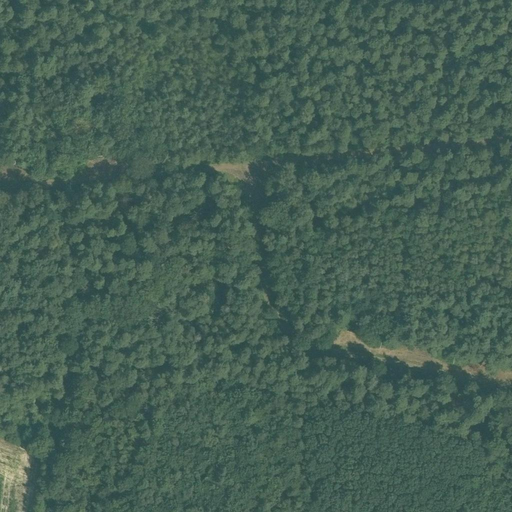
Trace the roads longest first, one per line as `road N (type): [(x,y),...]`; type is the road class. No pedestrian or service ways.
road 1 (unclassified): [(511,386),(306,342),(282,326),(267,297),(245,157)]
road 2 (unclassified): [(245,157),(511,134)]
road 3 (unclassified): [(0,178),(245,157)]
